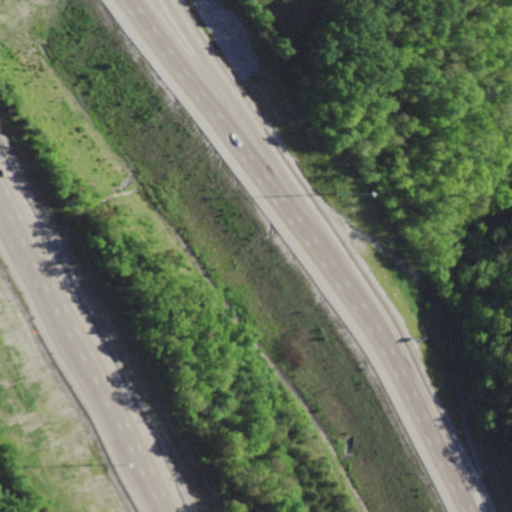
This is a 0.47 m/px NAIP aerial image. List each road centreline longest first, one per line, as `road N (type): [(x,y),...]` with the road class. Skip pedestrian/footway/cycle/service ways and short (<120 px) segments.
road 1 (motorway): [(471,511),(314,247),(128,0)]
road 2 (motorway): [(0,233),(148,511)]
road 3 (motorway): [(314,247),(169,0)]
road 4 (motorway): [(0,250),(132,481)]
